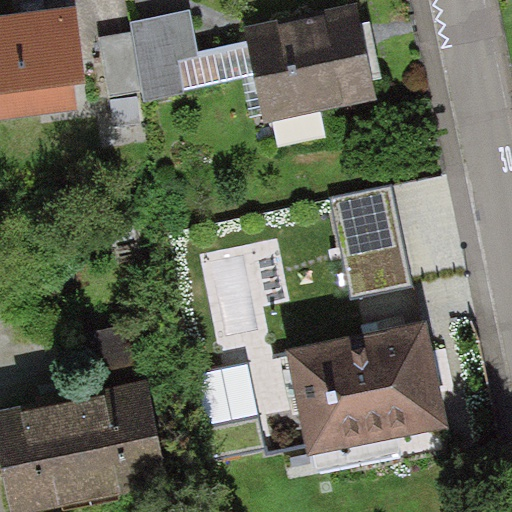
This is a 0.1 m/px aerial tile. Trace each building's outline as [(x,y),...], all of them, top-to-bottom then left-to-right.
[(73,6),(0,16),(0,113),(76,103),(69,57),(80,55),(73,6)] [(359,6),(247,29),(249,37),(256,73),(245,76),(253,112),(267,109),(269,118),(378,95),(359,6)] [(191,19),(132,31),(145,90),(146,97),(245,76),(256,73),(249,37),(198,48),(191,19)] [(132,31),(97,38),(110,98),(145,90),(132,31)] [(248,318),(186,329),(194,374),(257,362),(248,318)] [(425,320),(293,348),(318,465),(368,455),(364,436),(447,419),(425,320)] [(153,322),(103,332),(115,390),(150,383),(165,380),(153,322)] [(41,403),(0,410),(0,431),(16,508),(169,477),(150,383),(115,390),(71,399),(68,387),(39,393),(41,403)]
